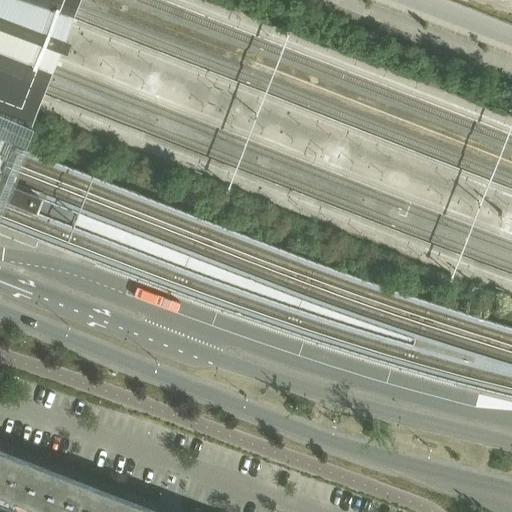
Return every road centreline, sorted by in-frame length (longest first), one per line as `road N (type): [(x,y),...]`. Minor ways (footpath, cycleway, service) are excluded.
road 1 (secondary): [(0,314),(277,422),(511,493)]
road 2 (secondary): [(511,443),(202,352),(0,273)]
road 3 (residential): [(306,511),(0,407)]
